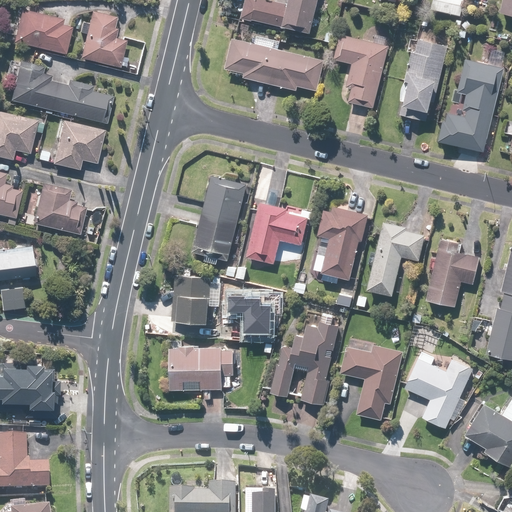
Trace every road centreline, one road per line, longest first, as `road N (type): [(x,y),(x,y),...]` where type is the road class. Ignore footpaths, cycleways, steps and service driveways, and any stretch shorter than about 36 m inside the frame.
road 1 (residential): [(511,195),(162,108)]
road 2 (residential): [(100,434),(223,429),(426,478)]
road 3 (tertiary): [(106,337),(162,108)]
